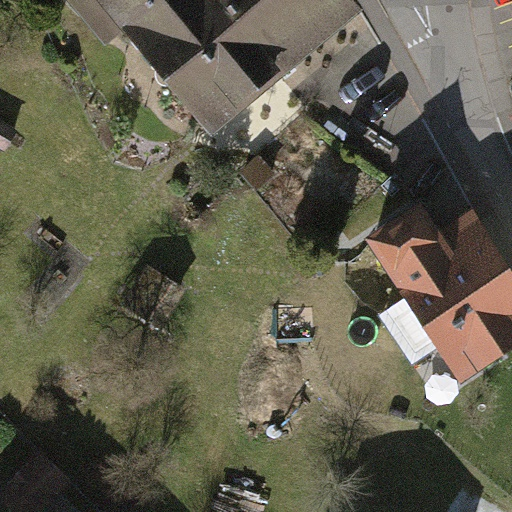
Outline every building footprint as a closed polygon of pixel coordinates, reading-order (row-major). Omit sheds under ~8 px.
[(66,0),(104,45),(125,28),(213,134),(365,9),(357,0),(66,0)] [(17,129),(0,119),(0,147),(4,150),(17,129)] [(418,196),(363,231),(455,377),(511,341),(511,265),(472,204),(437,226),(418,196)] [(148,263),(122,302),(161,328),(187,289),(148,263)] [(56,511),(33,489),(10,511),(56,511)]
